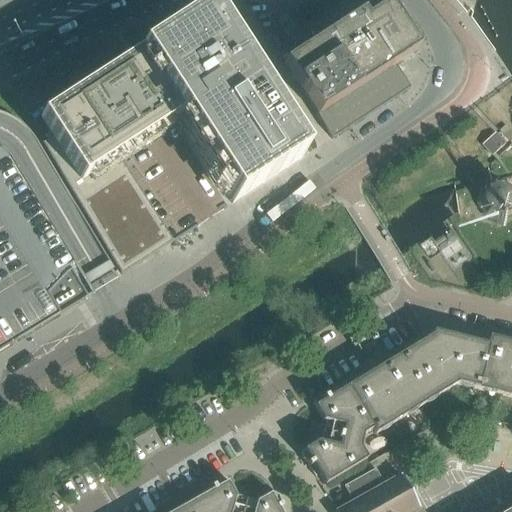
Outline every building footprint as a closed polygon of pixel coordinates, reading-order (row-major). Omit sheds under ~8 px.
[(395,67),(416,53),(388,10),(382,0),(347,0),(287,39),(298,56),(282,67),(287,75),(298,92),(299,91),(316,118),(331,141),(410,90),(395,67)] [(80,184),(177,121),(232,206),(301,161),(205,13),(136,58),(39,121),(80,184)] [(0,351),(93,295),(84,282),(111,266),(61,185),(38,147),(35,142),(31,138),(28,134),(25,131),(19,126),(14,123),(9,121),(2,118),(0,117),(0,351)] [(492,157),(504,145),(494,135),(482,146),(492,157)] [(511,192),(509,188),(510,188),(509,187),(505,183),(504,183),(500,183),(496,183),(496,182),(493,182),(492,182),(492,183),(482,189),(482,188),(480,189),(479,191),(480,191),(477,202),(476,202),(476,205),(477,206),(483,216),(482,216),(483,218),(485,218),(486,218),(497,221),(497,222),(498,222),(500,221),(510,215),(511,214),(511,192)] [(478,392),(487,347),(453,339),(436,335),(399,357),(401,361),(395,364),(422,408),(458,387),(478,392)] [(511,400),(511,343),(498,340),(497,344),(490,343),(491,339),(489,338),(487,347),(478,392),(511,400)] [(422,408),(395,364),(387,369),(385,366),(348,389),(373,430),(372,431),(375,436),(393,425),(422,408)] [(359,450),(362,437),(372,431),(373,430),(348,389),(328,401),(326,397),(320,401),(322,404),(316,408),(314,404),(312,406),(322,423),(322,425),(317,444),(300,455),(314,478),(318,476),(324,486),(365,462),(366,461),(359,450)] [(511,511),(511,510),(509,511),(422,511),(421,509),(419,510),(400,477),(383,486),(375,471),(343,488),(352,504),(337,511),(511,511)] [(279,511),(278,510),(282,508),(278,502),(275,504),(271,498),(275,496),(274,494),(256,504),(235,498),(225,480),(223,481),(225,485),(219,489),(217,485),(211,488),(213,492),(192,503),(194,507),(192,508),(194,511),(279,511)]
